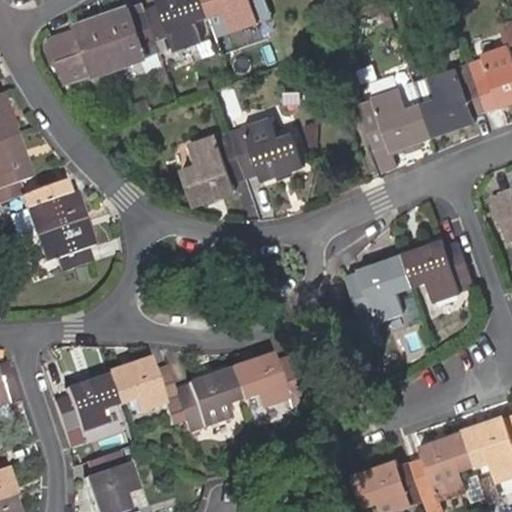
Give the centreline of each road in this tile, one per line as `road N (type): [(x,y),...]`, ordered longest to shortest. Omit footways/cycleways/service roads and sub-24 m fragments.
road 1 (residential): [(124,321),(150,337),(196,343),(275,334),(311,285),(318,229)]
road 2 (residential): [(155,229),(53,119),(4,34)]
road 3 (residential): [(456,175),(511,347)]
road 4 (residential): [(57,511),(53,450),(22,336)]
road 5 (residential): [(318,229),(258,236),(171,223),(155,229)]
road 6 (residential): [(318,229),(456,175)]
